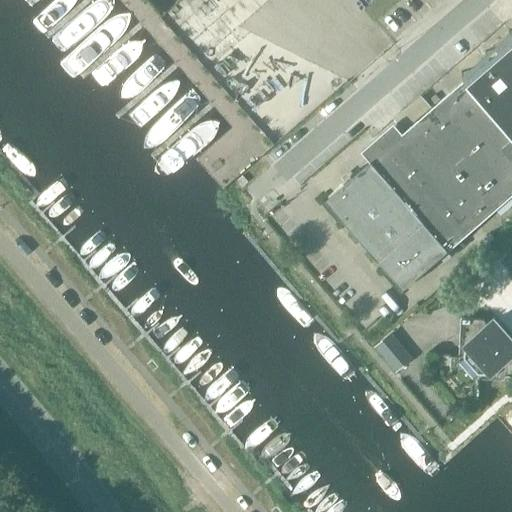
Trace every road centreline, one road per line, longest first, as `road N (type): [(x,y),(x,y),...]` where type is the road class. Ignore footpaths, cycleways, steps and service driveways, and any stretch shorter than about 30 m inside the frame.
road 1 (unclassified): [(231,511),(0,242)]
road 2 (unclassified): [(244,206),(481,0)]
road 3 (primary): [(103,511),(0,384)]
